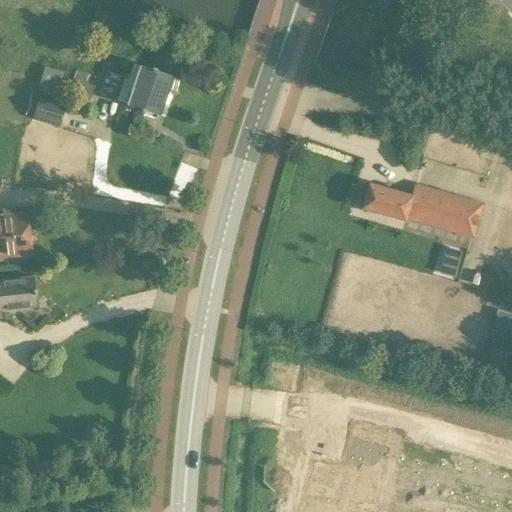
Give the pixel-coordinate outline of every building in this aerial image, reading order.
[(98,94),(121,102),(158,114),(171,76),(157,71),(157,69),(153,68),(152,69),(134,63),(129,78),(106,70),(98,94)] [(34,122),(58,128),(65,103),(40,97),(34,122)] [(405,220),(405,219),(473,238),(484,202),(416,182),(412,194),(368,181),(361,208),(405,220)] [(0,216),(0,256),(31,253),(26,213),(0,216)] [(0,309),(35,307),(32,278),(0,280),(0,309)] [(385,445),(356,438),(348,466),(319,458),(304,511),(339,511),(346,490),(353,492),(352,497),(371,502),(385,445)] [(511,505),(511,478),(443,461),(436,490),(511,510),(511,505)] [(52,462),(28,464),(30,482),(54,479),(52,462)]
